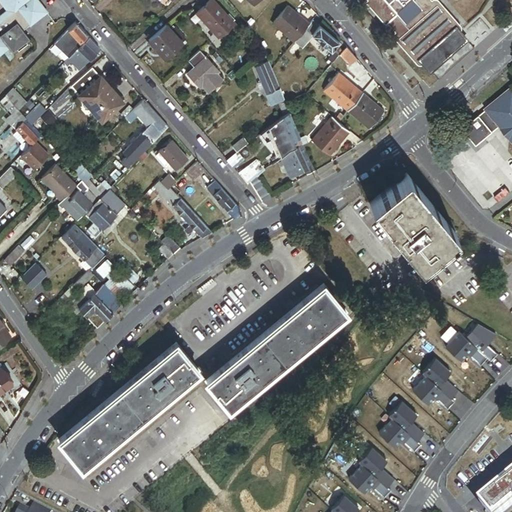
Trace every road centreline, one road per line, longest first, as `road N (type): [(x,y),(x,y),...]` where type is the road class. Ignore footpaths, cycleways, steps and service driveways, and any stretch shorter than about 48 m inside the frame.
road 1 (residential): [(72,0),(265,223)]
road 2 (residential): [(265,223),(153,301),(67,387)]
road 3 (residential): [(405,135),(265,223)]
road 4 (residential): [(511,246),(477,226),(405,135)]
road 5 (residential): [(511,378),(421,489)]
road 6 (residential): [(422,121),(331,17)]
